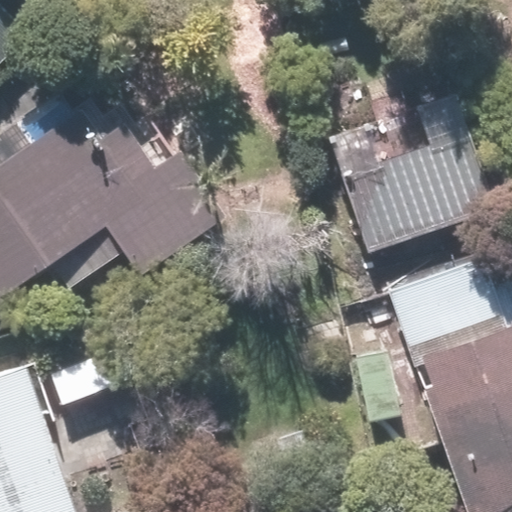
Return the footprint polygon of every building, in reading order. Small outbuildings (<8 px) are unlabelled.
[(0,0),(0,66),(45,25),(21,0),(0,0)] [(38,109),(49,126),(0,157),(0,298),(59,260),(76,285),(141,242),(159,270),(245,213),(194,136),(172,151),(144,109),(129,119),(109,89),(93,98),(83,81),(38,109)] [(507,201),(484,118),(391,143),(414,227),(507,201)] [(511,511),(511,247),(400,282),(420,356),(444,350),(484,503),(494,511),(511,511)] [(406,342),(366,347),(374,413),(414,408),(406,342)] [(122,344),(62,369),(75,399),(135,373),(122,344)] [(0,511),(104,511),(52,353),(0,369),(0,511)]
